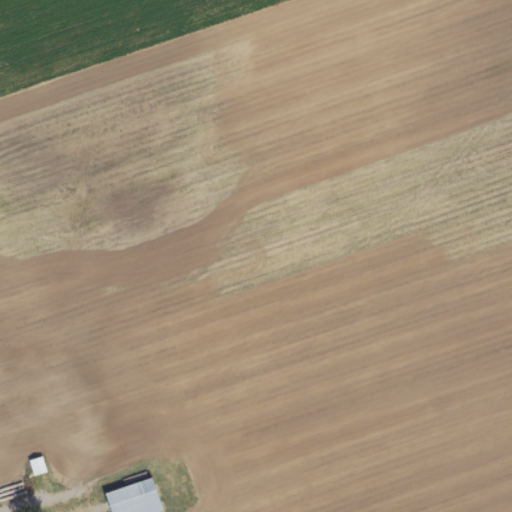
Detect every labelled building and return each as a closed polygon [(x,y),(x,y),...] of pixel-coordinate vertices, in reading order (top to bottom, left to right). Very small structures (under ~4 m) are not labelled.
[(2,367),(8,385),(23,380),(17,362),(2,367)] [(58,480),(82,472),(75,450),(51,458),(58,480)] [(47,476),(45,460),(32,461),(33,477),(47,476)] [(0,485),(11,480),(3,462),(0,463),(0,485)] [(163,511),(155,480),(106,495),(111,511),(163,511)]
